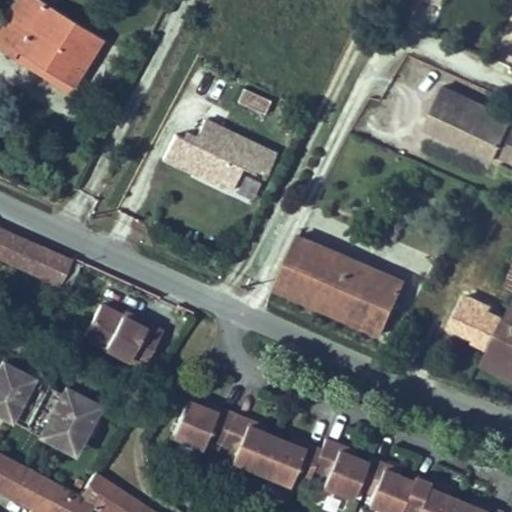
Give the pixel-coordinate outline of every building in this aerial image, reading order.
[(32,0),(13,0),(0,23),(0,48),(10,54),(17,45),(73,79),(96,39),(32,0)] [(411,21),(420,0),(407,0),(400,15),(411,21)] [(10,54),(68,89),(73,79),(17,45),(10,54)] [(489,161),(508,120),(439,86),(420,127),(489,161)] [(264,114),(269,98),(241,90),(236,106),(264,114)] [(231,189),(242,166),(254,172),(257,167),(267,172),(276,154),(205,119),(195,137),(197,138),(195,142),(184,137),(175,133),(163,156),(231,189)] [(195,137),(186,132),(184,137),(195,142),(197,138),(195,137)] [(63,255),(0,228),(0,255),(51,277),(63,255)] [(373,334),(398,287),(298,235),(273,283),(361,328),(373,334)] [(446,321),(486,342),(501,316),(462,293),(446,321)] [(486,342),(511,357),(511,299),(501,316),(486,342)] [(95,300),(77,332),(136,365),(158,327),(144,320),(140,325),(118,313),(95,300)] [(140,325),(144,320),(122,307),(118,313),(140,325)] [(475,362),(511,382),(511,357),(486,342),(475,362)] [(95,408),(61,387),(58,393),(0,358),(0,412),(47,441),(50,436),(70,449),(95,408)] [(217,443),(229,413),(213,407),(211,411),(197,406),(182,400),(168,436),(198,448),(202,437),(217,443)] [(199,401),(197,406),(211,411),(213,407),(199,401)] [(243,424),(245,419),(229,413),(217,443),(232,449),(228,460),(256,471),(271,435),(257,430),(243,424)] [(259,425),(245,419),(243,424),(257,430),(259,425)] [(316,448),(300,442),(298,446),(285,441),(271,435),(256,471),(285,483),(289,472),(304,478),(309,467),(316,448)] [(50,436),(47,441),(67,453),(70,449),(50,436)] [(300,442),(286,436),(285,441),(298,446),(300,442)] [(353,485),(364,459),(349,454),(335,448),(337,443),(321,437),(316,448),(309,467),(324,473),(319,484),(349,496),(353,485)] [(351,449),(337,443),(335,448),(349,454),(351,449)] [(72,511),(83,493),(0,449),(0,492),(37,511),(72,511)] [(394,511),(398,503),(408,477),(394,471),(380,466),(381,461),(365,455),(364,459),(353,485),(368,491),(364,502),(389,511),(394,511)] [(394,471),(395,467),(381,461),(380,466),(394,471)] [(426,479),(410,473),(408,477),(398,503),(413,509),(412,511),(445,511),(452,495),(438,490),(424,484),(426,479)] [(153,511),(93,474),(83,493),(112,511),(153,511)] [(438,490),(440,485),(426,479),(424,484),(438,490)] [(497,511),(499,508),(483,502),(481,506),(467,501),(452,495),(445,511),(497,511)] [(483,502),(469,496),(467,501),(481,506),(483,502)]
